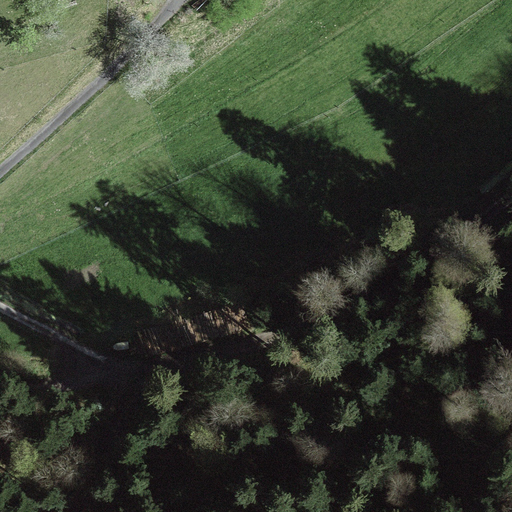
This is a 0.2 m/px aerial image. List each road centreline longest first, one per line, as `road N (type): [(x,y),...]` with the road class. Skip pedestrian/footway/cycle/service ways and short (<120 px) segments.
road 1 (track): [(0,382),(143,370),(279,337),(341,310),(511,200)]
road 2 (track): [(189,0),(0,177)]
road 3 (track): [(0,295),(143,370)]
